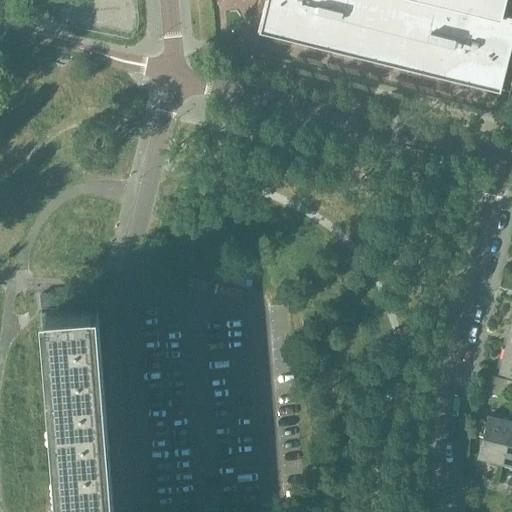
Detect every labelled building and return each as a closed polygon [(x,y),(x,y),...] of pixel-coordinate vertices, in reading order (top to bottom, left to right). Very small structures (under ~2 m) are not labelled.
[(266,0),(259,30),(500,90),(511,41),(511,14),(500,12),(502,0),(266,0)] [(174,266),(187,269),(193,243),(180,239),(174,266)] [(40,294),(41,307),(67,305),(66,292),(40,294)] [(113,511),(98,307),(41,311),(57,511),(113,511)] [(511,349),(506,348),(500,372),(511,374),(511,349)] [(479,457),(502,463),(511,422),(511,421),(489,416),(479,457)] [(511,422),(502,463),(511,465),(511,422)]
